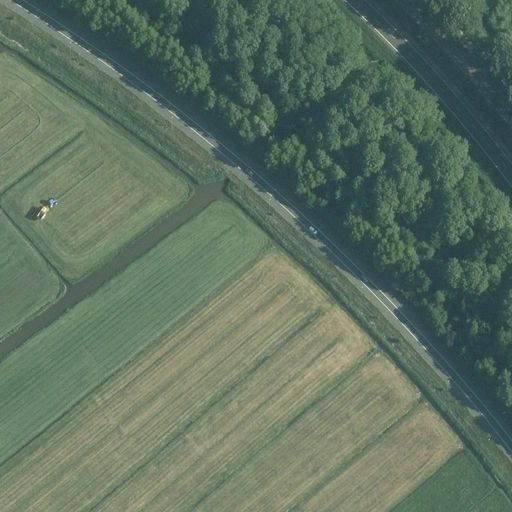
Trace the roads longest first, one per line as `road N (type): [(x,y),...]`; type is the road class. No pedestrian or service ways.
road 1 (motorway): [(18,0),(191,124),(281,200),(445,366),(511,447)]
road 2 (motorway): [(511,176),(354,0)]
road 3 (secondary): [(511,122),(403,0)]
